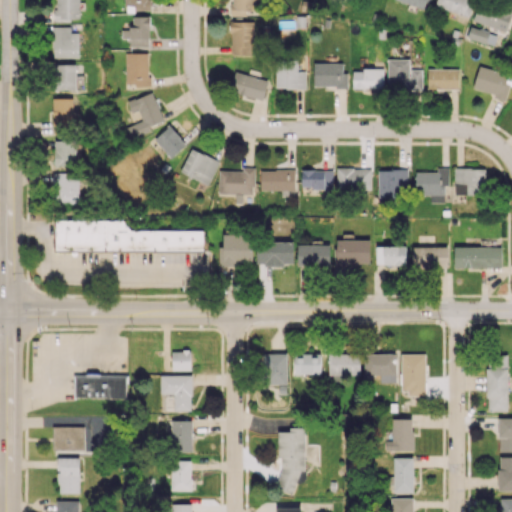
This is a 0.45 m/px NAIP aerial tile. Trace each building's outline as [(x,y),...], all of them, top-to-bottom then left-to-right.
[(79,0),(55,0),(56,20),(80,20),(79,0)] [(147,0),(146,0),(124,0),(125,5),(134,5),(134,10),(150,9),(150,0),(147,0)] [(255,0),(231,0),(231,14),(255,15),(255,0)] [(398,0),(425,9),(428,0),(398,0)] [(468,17),(473,0),(436,0),(434,5),(468,17)] [(511,9),(511,7),(481,0),(479,0),(474,22),(507,30),(511,9)] [(132,16),(132,28),(121,28),(121,38),(130,38),(130,47),(149,47),(149,16),(132,16)] [(255,55),(254,21),(230,21),(231,55),(255,55)] [(53,57),(79,57),(78,32),(70,32),(70,26),(52,26),(53,57)] [(494,46),(497,34),(470,26),(467,37),(494,46)] [(148,53),(125,53),(126,85),(149,85),(148,53)] [(422,69),(409,69),(409,59),(388,59),(387,88),(422,88),(422,69)] [(276,88),(305,88),(305,71),(297,71),(297,60),(275,61),(276,88)] [(342,63),(313,62),(313,87),(348,87),(348,72),(342,72),(342,63)] [(75,64),(54,64),(54,89),(76,89),(75,64)] [(472,87),(505,99),(511,78),(511,75),(480,65),(472,87)] [(383,87),(383,69),(352,69),(352,87),(383,87)] [(428,88),(458,89),(459,69),(428,69),(428,88)] [(267,79),(234,72),(230,92),(263,99),(267,79)] [(164,120),(151,91),(127,101),(132,113),(138,110),(142,120),(126,126),(131,139),(151,131),(149,126),(164,120)] [(72,98),(52,98),(53,132),(73,131),(72,98)] [(185,145),(170,125),(152,138),(168,158),(185,145)] [(76,165),(75,140),(55,141),(55,166),(76,165)] [(180,171),(208,185),(219,161),(191,148),(180,171)] [(218,193),(253,194),(254,167),(242,167),(242,171),(218,170),(218,193)] [(371,168),(337,168),(336,189),(371,189),(371,168)] [(415,172),(415,194),(431,194),(431,203),(445,203),(445,185),(448,185),(449,168),(437,168),(436,172),(415,172)] [(485,168),(454,168),(454,194),(485,195),(485,168)] [(260,169),(260,190),(281,190),(281,196),(295,196),(295,169),(260,169)] [(301,189),(333,188),(333,169),(301,170),(301,189)] [(406,169),(378,170),(378,197),(407,197),(406,169)] [(79,203),(79,172),(52,172),(53,203),(79,203)] [(203,230),(131,230),(131,219),(55,219),(55,251),(203,251),(203,230)] [(218,265),(252,265),(252,233),(223,233),(222,246),(219,246),(218,265)] [(370,264),(370,240),(336,239),(336,263),(370,264)] [(293,241),(256,241),(256,264),(293,264),(293,241)] [(330,244),(297,245),(297,266),(330,266),(330,244)] [(406,264),(406,245),(376,246),(376,265),(406,264)] [(501,246),(454,245),(454,267),(501,268),(501,246)] [(413,246),(412,267),(447,268),(447,247),(413,246)] [(191,370),(191,350),(172,350),(172,370),(191,370)] [(320,374),(321,353),(293,352),(293,374),(320,374)] [(328,374),(360,374),(359,352),(328,353),(328,374)] [(263,384),(287,384),(287,353),(263,353),(263,384)] [(396,353),(363,353),(363,375),(380,375),(380,382),(396,382),(396,353)] [(425,353),(400,353),(400,394),(425,394),(425,353)] [(507,354),(487,354),(487,411),(507,411),(507,354)] [(173,410),(191,411),(192,375),(160,375),(160,393),(174,393),(173,410)] [(75,376),(75,396),(107,396),(107,398),(125,398),(125,376),(75,376)] [(511,417),(499,418),(498,452),(511,451),(511,417)] [(392,450),(413,450),(412,418),(392,418),(392,431),(384,431),(384,445),(392,444),(392,450)] [(192,420),(171,420),(171,452),(191,452),(192,420)] [(53,426),(53,449),(84,449),(84,426),(53,426)] [(278,431),(278,458),(279,458),(279,490),(295,491),(295,482),(304,482),(305,427),(289,427),(289,431),(278,431)] [(511,490),(511,456),(497,457),(498,491),(511,490)] [(79,493),(80,457),(58,457),(58,493),(79,493)] [(413,458),(393,458),(393,492),(413,492),(413,458)] [(170,490),(191,490),(191,460),(171,460),(170,490)] [(413,511),(413,497),(390,498),(390,511),(413,511)] [(498,511),(511,511),(511,497),(499,498),(498,511)] [(57,499),(56,511),(78,511),(79,500),(57,499)] [(191,511),(192,503),(171,504),(171,511),(191,511)]
